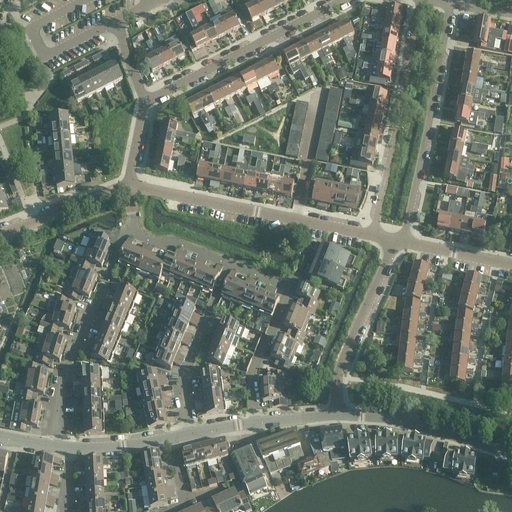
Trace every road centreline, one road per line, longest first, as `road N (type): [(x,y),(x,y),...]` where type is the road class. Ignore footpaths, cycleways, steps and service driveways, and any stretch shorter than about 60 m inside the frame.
road 1 (residential): [(132,187),(371,234)]
road 2 (residential): [(402,241),(449,3)]
road 3 (residential): [(419,0),(371,234)]
road 4 (residential): [(55,446),(66,371),(127,231)]
road 5 (residential): [(143,100),(342,0)]
road 6 (residential): [(255,420),(253,368),(290,288),(230,263)]
road 7 (residential): [(336,414),(336,376),(391,248),(402,241)]
road 8 (tertiary): [(336,414),(396,421),(511,453)]
road 9 (residential): [(189,433),(183,376),(230,263)]
road 10 (residential): [(86,0),(29,28),(44,57),(113,22)]
road 11 (residential): [(0,234),(132,187)]
